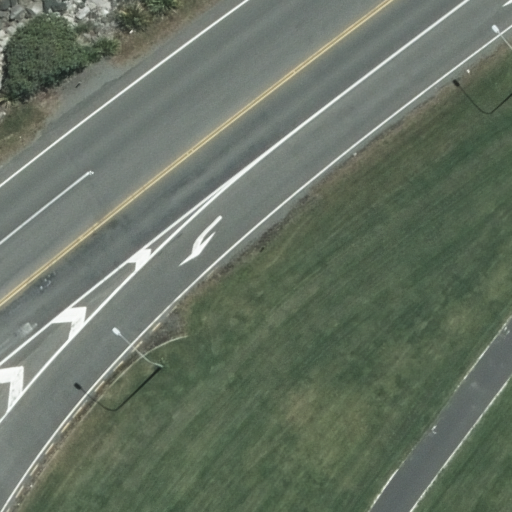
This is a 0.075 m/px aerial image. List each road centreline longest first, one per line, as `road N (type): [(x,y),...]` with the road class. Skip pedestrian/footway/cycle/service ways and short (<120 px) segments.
road 1 (trunk): [(125,203),(393,0)]
road 2 (residential): [(125,203),(0,400)]
road 3 (trunk): [(0,306),(125,203)]
